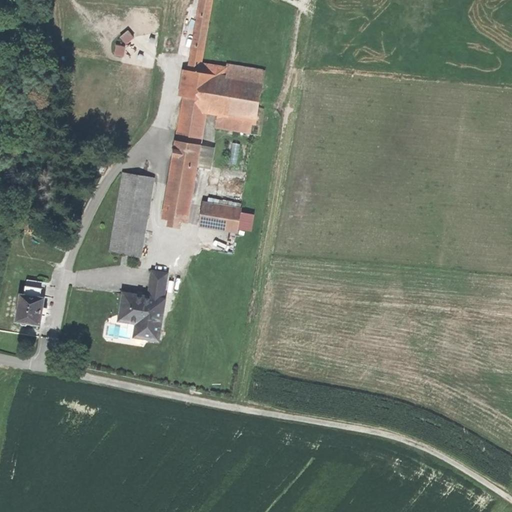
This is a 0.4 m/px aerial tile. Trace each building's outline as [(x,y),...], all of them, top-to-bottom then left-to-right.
[(200,0),(164,218),(187,222),(206,112),(255,119),(263,70),(227,65),(226,67),(202,63),(212,0),(200,0)] [(123,55),(124,45),(116,44),(115,54),(123,55)] [(111,251),(140,256),(153,177),(124,172),(111,251)] [(240,210),(203,203),(199,225),(236,231),(240,210)] [(145,338),(159,340),(166,299),(164,299),(169,274),(153,271),(149,296),(144,296),(144,299),(135,297),(136,294),(124,292),(119,319),(137,322),(147,324),(145,338)] [(33,323),(40,324),(44,298),(40,297),(42,288),(26,286),(25,295),(21,294),(17,320),(20,321),(21,324),(26,325),(28,323),(33,323)] [(140,337),(145,338),(147,324),(137,322),(135,336),(140,337)]
